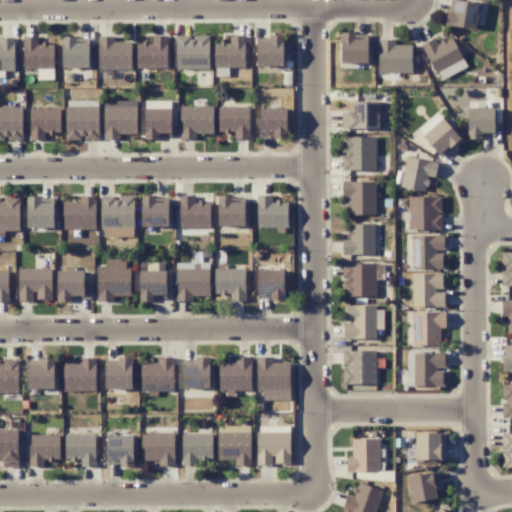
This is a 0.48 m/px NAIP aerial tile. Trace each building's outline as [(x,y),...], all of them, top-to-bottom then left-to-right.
[(444,25),(475,29),(479,2),(460,0),(453,0),(453,11),(446,10),(444,25)] [(209,69),(209,36),(176,35),(175,69),(209,69)] [(244,35),(229,36),(230,42),(214,42),(215,77),(228,76),(227,68),(245,67),(244,35)] [(256,42),(256,66),(283,66),(283,35),(269,35),(269,41),(256,42)] [(23,69),(36,68),(37,80),(54,79),(53,43),(38,43),(38,36),(22,36),(23,69)] [(98,69),(131,70),(131,42),(114,41),(114,36),(98,36),(98,69)] [(166,36),(152,36),(152,42),(136,42),(137,68),(167,67),(166,36)] [(466,67),(451,36),(437,43),(434,38),(422,44),(439,80),(466,67)] [(0,70),(15,70),(14,37),(0,37),(0,70)] [(367,37),(340,38),(341,63),(368,62),(367,37)] [(62,67),(89,67),(89,40),(61,41),(62,67)] [(378,73),(411,73),(411,45),(395,45),(395,40),(378,40),(378,73)] [(98,100),(65,101),(66,140),(98,139),(98,100)] [(137,134),(136,101),(103,101),(104,139),(121,139),(120,134),(137,134)] [(387,101),(348,102),(348,111),(341,111),(341,129),(387,128),(387,101)] [(179,106),(180,139),(197,139),(197,134),(213,133),(212,105),(179,106)] [(0,106),(0,140),(5,140),(22,140),(22,107),(0,106)] [(248,107),(217,107),(218,133),(233,133),(233,139),(249,139),(248,107)] [(60,108),(30,108),(30,140),(45,140),(45,134),(60,134),(60,108)] [(171,108),(144,109),(144,138),(171,138),(171,108)] [(286,108),(259,108),(260,136),(287,135),(286,108)] [(494,108),(467,108),(467,138),(494,138),(494,108)] [(443,158),(462,140),(436,112),(417,130),(443,158)] [(342,170),(376,170),(375,136),(342,137),(342,154),(341,154),(342,170)] [(434,177),(437,162),(405,157),(400,187),(426,192),(429,176),(434,177)] [(347,198),(348,215),(375,215),(374,181),(342,182),(342,198),(347,198)] [(26,196),(27,227),(54,226),(53,202),(41,202),(41,195),(26,196)] [(101,195),(100,225),(133,227),(134,196),(101,195)] [(169,226),(168,202),(155,202),(155,195),(141,196),(142,227),(169,226)] [(179,228),(210,227),(210,201),(194,202),(194,195),(179,196),(179,228)] [(245,202),(231,202),(231,195),(217,195),(217,226),(245,226),(245,202)] [(287,201),(271,201),(271,195),(256,195),(256,208),(257,208),(257,228),(287,228),(287,201)] [(95,196),(79,196),(79,201),(62,202),(63,230),(96,229),(95,196)] [(441,196),(408,196),(408,230),(441,230),(441,215),(441,196)] [(19,198),(0,198),(0,231),(19,231),(19,198)] [(348,224),(349,239),(341,240),(342,255),(374,254),(374,223),(348,224)] [(444,268),(443,251),(445,251),(444,235),(411,235),(412,269),(444,268)] [(511,286),(511,252),(500,252),(500,286),(511,286)] [(125,259),(105,259),(105,268),(97,268),(97,302),(113,302),(113,296),(130,296),(130,268),(125,268),(125,259)] [(192,296),(210,295),(209,262),(175,263),(176,301),(192,300),(192,296)] [(342,297),(376,296),(375,275),(384,275),(383,263),(341,264),(342,279),(342,297)] [(215,295),(230,295),(230,301),(245,300),(244,266),(214,267),(215,295)] [(51,268),(18,268),(18,302),(34,301),(34,300),(51,300),(51,268)] [(257,270),(258,300),(284,300),(283,269),(257,270)] [(8,270),(0,270),(0,302),(8,302),(8,270)] [(90,282),(84,282),(84,270),(56,270),(57,300),(90,300),(90,282)] [(139,300),(166,300),(166,270),(138,271),(139,300)] [(411,274),(412,307),(445,306),(445,290),(443,290),(443,273),(411,274)] [(511,300),(501,300),(501,316),(507,316),(507,333),(511,333),(511,300)] [(342,338),(375,339),(375,329),(383,329),(383,306),(344,306),(344,322),(343,322),(342,338)] [(445,312),(412,312),(412,345),(440,345),(440,328),(445,328),(445,312)] [(511,372),(511,345),(502,345),(502,372),(511,372)] [(376,350),(342,351),(342,366),(342,384),(376,384),(376,350)] [(290,399),(289,362),(272,363),(272,356),(256,357),(256,391),(261,391),(262,400),(290,399)] [(105,364),(104,388),(131,388),(132,358),(118,357),(117,364),(105,364)] [(140,363),(140,389),(173,389),(173,357),(157,357),(157,363),(140,363)] [(217,391),(225,391),(225,396),(234,396),(234,391),(250,391),(251,357),(234,357),(234,363),(218,363),(217,391)] [(27,389),(55,388),(54,358),(39,358),(39,364),(26,364),(27,389)] [(63,363),(62,391),(95,392),(96,358),(79,358),(79,364),(63,363)] [(0,393),(19,393),(18,359),(2,360),(2,359),(0,359),(0,393)] [(511,417),(511,384),(501,384),(502,418),(511,417)] [(217,460),(234,460),(234,465),(250,465),(250,426),(217,426),(217,460)] [(290,426),(257,426),(256,465),(273,465),(273,463),(289,463),(290,426)] [(0,460),(2,460),(2,467),(18,467),(18,429),(0,429),(0,460)] [(174,466),(173,432),(140,433),(141,460),(154,460),(154,466),(174,466)] [(445,432),(415,433),(416,460),(445,460),(445,432)] [(212,458),(212,433),(181,434),(182,465),(197,465),(197,458),(212,458)] [(59,460),(59,434),(28,435),(29,467),(44,466),(44,460),(59,460)] [(65,460),(80,460),(80,466),(95,466),(95,434),(65,434),(65,460)] [(511,468),(511,434),(501,434),(501,450),(501,468),(511,468)] [(133,435),(105,435),(106,465),(133,465),(133,435)] [(346,472),(379,471),(379,438),(351,439),(351,456),(346,456),(346,472)] [(412,503),(441,497),(436,471),(407,476),(412,503)] [(350,511),(374,511),(382,490),(357,482),(353,497),(346,495),(342,509),(350,511)] [(448,511),(451,509),(443,503),(436,511),(448,511)]
